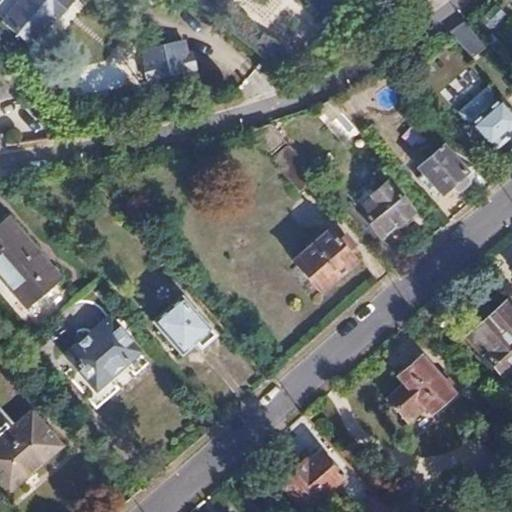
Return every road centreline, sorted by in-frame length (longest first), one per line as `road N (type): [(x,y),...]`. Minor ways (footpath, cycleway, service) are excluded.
road 1 (residential): [(0,165),(185,136),(325,84),(415,31),(448,0)]
road 2 (residential): [(511,198),(152,511)]
